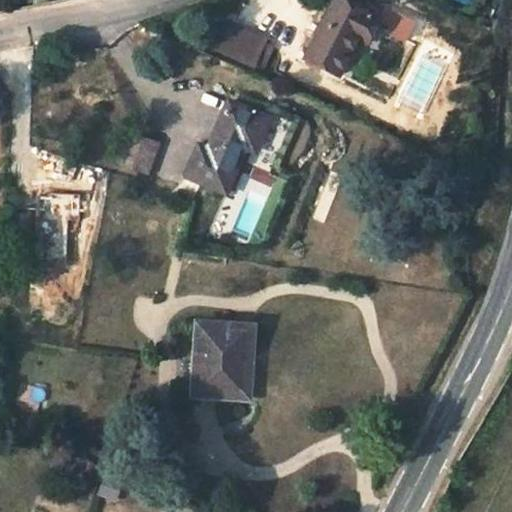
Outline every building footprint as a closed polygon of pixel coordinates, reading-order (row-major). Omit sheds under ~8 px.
[(375,24),(334,1),(302,59),(334,78),(354,42),(362,47),(375,24)] [(256,40),(220,26),(210,53),(254,72),(263,47),(255,44),(256,40)] [(208,157),(198,153),(187,184),(225,198),(244,150),(252,154),(265,122),(226,107),(208,157)] [(163,150),(129,142),(122,176),(156,184),(163,150)] [(202,396),(243,398),(247,365),(255,364),(258,330),(207,326),(202,396)]
